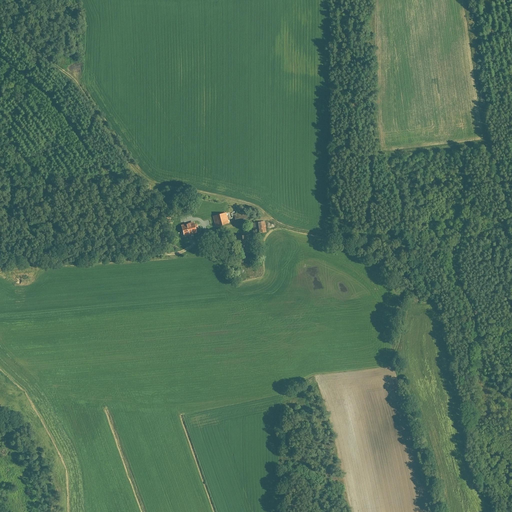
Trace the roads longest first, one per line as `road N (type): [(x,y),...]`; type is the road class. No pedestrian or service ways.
road 1 (track): [(0,15),(76,80),(135,171),(336,237)]
road 2 (track): [(440,511),(404,377),(403,289),(372,257),(336,237)]
